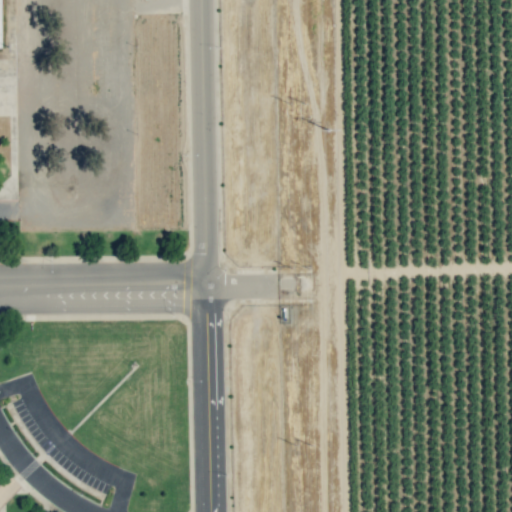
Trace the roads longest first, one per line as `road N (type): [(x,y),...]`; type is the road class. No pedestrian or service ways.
road 1 (residential): [(200,0),(216,511)]
road 2 (tertiary): [(206,288),(0,290)]
